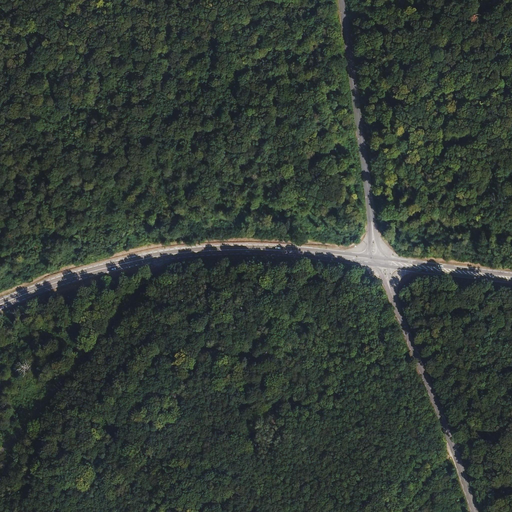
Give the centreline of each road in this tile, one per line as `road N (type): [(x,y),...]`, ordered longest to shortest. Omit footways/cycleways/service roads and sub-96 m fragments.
road 1 (track): [(0,453),(168,254)]
road 2 (tertiary): [(389,288),(474,511)]
road 3 (tertiary): [(343,0),(372,221)]
road 4 (primary): [(373,259),(270,249),(168,254)]
road 5 (primary): [(0,305),(67,277),(168,254)]
road 6 (track): [(511,383),(399,511)]
road 7 (primary): [(511,277),(386,261)]
